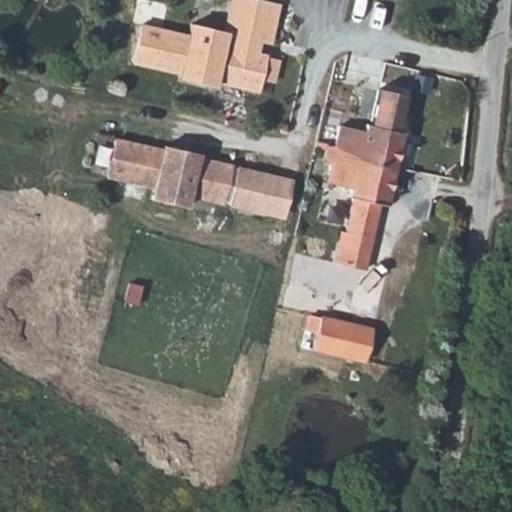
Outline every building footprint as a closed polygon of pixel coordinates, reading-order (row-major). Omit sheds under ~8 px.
[(275,4),(259,0),(228,0),(220,30),(188,22),(185,34),(137,22),(128,61),(175,73),(174,79),(209,88),(211,82),(252,92),(255,80),(269,83),(275,60),(261,57),(262,55),(241,49),(244,38),(264,44),(275,4)] [(329,155),(388,168),(397,132),(391,131),(399,95),(374,90),(365,125),(359,124),(355,132),(336,127),(330,148),(329,155)] [(111,137),(102,171),(150,185),(146,199),(181,208),(184,194),(215,203),(219,187),(278,201),(283,180),(192,157),(192,152),(158,143),(158,148),(111,137)] [(311,140),(309,151),(329,155),(330,148),(324,148),(325,144),(311,140)] [(309,151),(307,158),(320,162),(322,158),(327,160),(329,155),(309,151)] [(363,366),(374,329),(308,309),(303,328),(315,332),(309,350),(363,366)]
